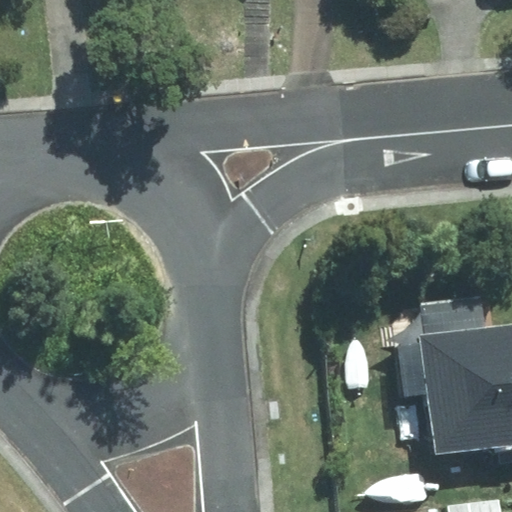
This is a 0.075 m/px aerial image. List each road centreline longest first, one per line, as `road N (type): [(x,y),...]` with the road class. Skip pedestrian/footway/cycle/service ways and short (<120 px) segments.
road 1 (residential): [(93,159),(185,130),(290,123),(441,131)]
road 2 (residential): [(441,131),(299,184),(256,215),(206,271)]
road 3 (tertiary): [(207,284),(188,353),(135,401),(82,415),(12,397)]
road 4 (tertiary): [(207,284),(227,511)]
road 5 (tertiary): [(93,159),(134,171),(169,195),(194,230),(206,271)]
road 6 (tertiary): [(99,511),(12,397)]
